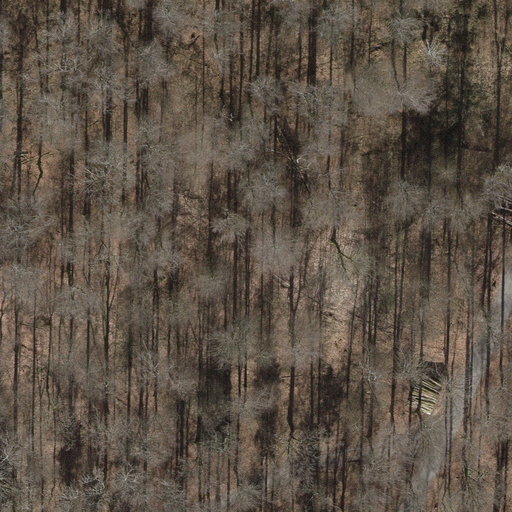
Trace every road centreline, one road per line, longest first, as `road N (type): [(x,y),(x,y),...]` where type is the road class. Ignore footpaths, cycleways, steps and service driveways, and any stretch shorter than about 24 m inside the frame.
road 1 (track): [(196,511),(290,471),(451,424)]
road 2 (track): [(511,276),(412,511)]
